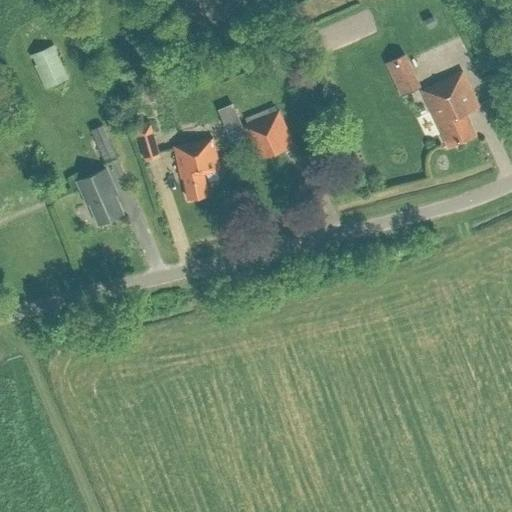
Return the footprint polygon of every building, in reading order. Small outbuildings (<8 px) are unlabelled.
[(427,25),(438,20),(434,11),(423,16),(427,25)] [(46,19),(52,39),(66,34),(60,15),(46,19)] [(43,88),(68,78),(43,22),(19,33),(43,88)] [(404,51),(384,61),(399,94),(420,84),(404,51)] [(467,111),(481,105),(465,70),(421,90),(447,146),(477,132),(467,111)] [(255,159),(290,142),(275,112),(241,128),(255,159)] [(121,153),(134,146),(118,116),(105,123),(121,153)] [(133,126),(135,130),(144,161),(159,156),(148,121),(133,126)] [(162,144),(174,140),(168,121),(156,124),(162,144)] [(117,158),(102,124),(90,129),(105,163),(117,158)] [(212,138),(178,146),(172,147),(180,179),(181,178),(186,200),(209,195),(203,174),(220,170),(212,138)] [(107,165),(104,166),(78,178),(88,201),(90,200),(99,221),(124,210),(112,183),(114,182),(107,165)]
